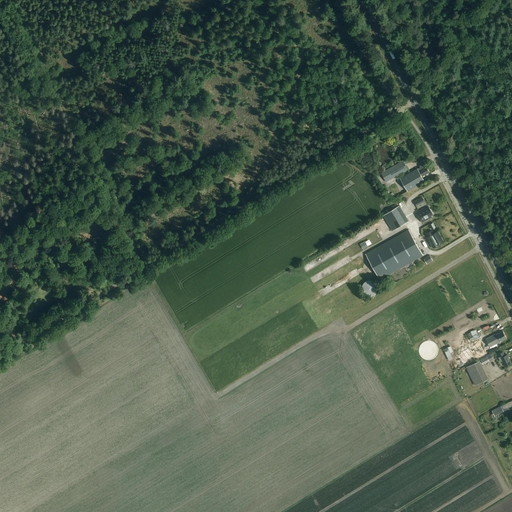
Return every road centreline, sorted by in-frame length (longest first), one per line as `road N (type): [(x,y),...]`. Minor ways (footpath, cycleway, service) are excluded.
road 1 (track): [(349,141),(0,357)]
road 2 (primary): [(511,295),(362,0)]
